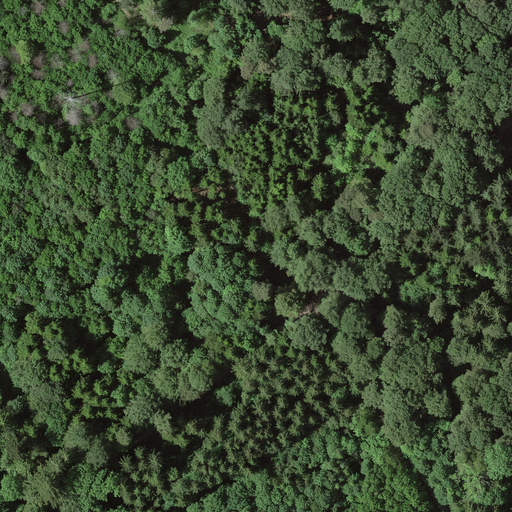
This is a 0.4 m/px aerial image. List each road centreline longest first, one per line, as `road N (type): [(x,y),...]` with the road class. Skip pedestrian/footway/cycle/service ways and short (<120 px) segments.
road 1 (track): [(58,500),(511,146)]
road 2 (track): [(446,511),(311,305)]
